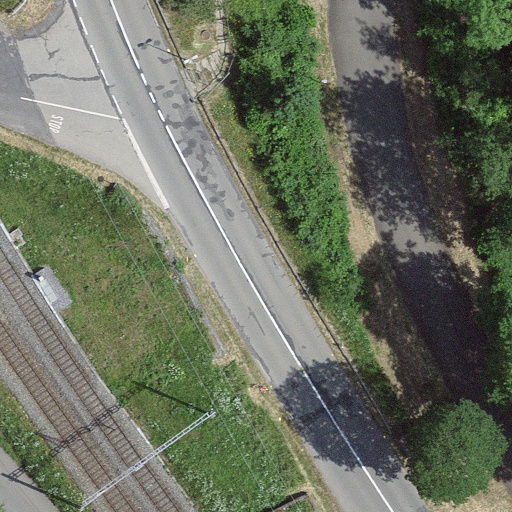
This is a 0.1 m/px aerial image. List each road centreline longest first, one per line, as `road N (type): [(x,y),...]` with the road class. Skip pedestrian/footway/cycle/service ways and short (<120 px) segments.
road 1 (primary): [(149,92),(208,206),(392,511)]
road 2 (unclassified): [(363,0),(374,98),(409,227),(511,438)]
road 3 (tertiary): [(149,92),(76,96),(0,86)]
